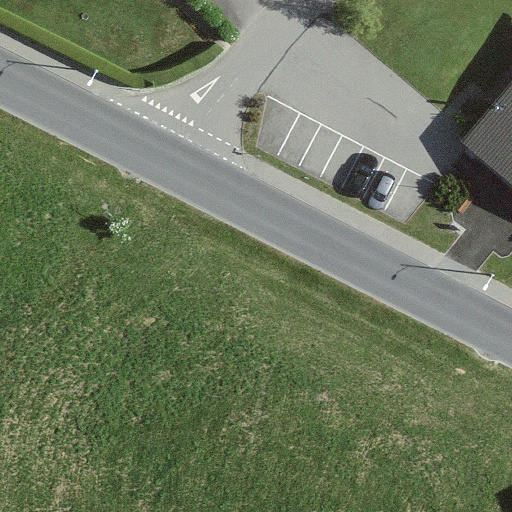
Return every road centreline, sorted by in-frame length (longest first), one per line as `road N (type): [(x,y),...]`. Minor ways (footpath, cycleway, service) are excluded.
road 1 (tertiary): [(511,338),(175,163)]
road 2 (residential): [(175,163),(306,0)]
road 3 (tertiary): [(175,163),(0,76)]
